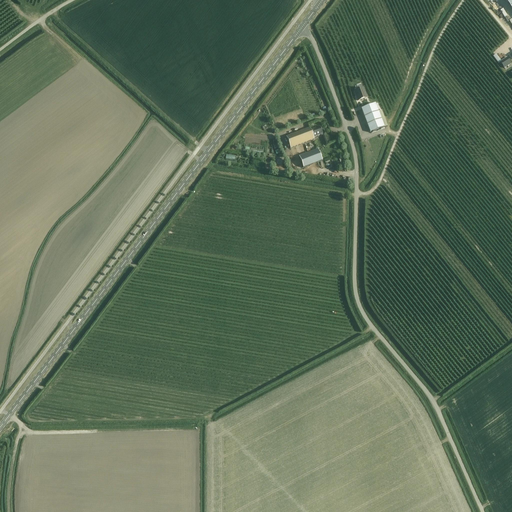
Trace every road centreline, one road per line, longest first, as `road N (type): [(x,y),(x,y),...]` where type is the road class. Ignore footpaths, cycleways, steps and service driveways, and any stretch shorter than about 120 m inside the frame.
road 1 (unclassified): [(483,511),(430,395),(359,306),(356,153),(314,44),(300,28)]
road 2 (secondary): [(0,428),(300,28)]
